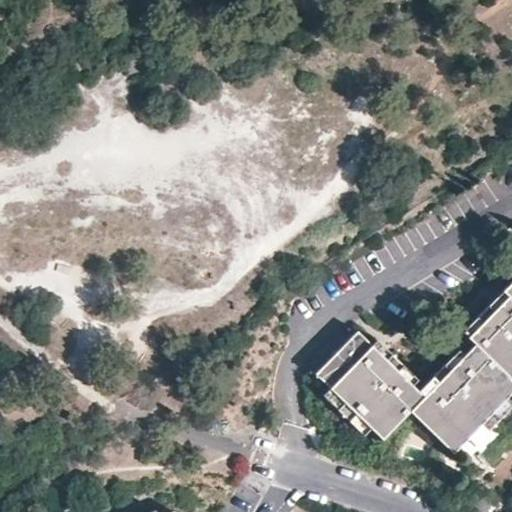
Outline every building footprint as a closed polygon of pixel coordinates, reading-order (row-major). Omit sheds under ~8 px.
[(511,277),(501,288),(511,298),(511,265),(506,271),(511,276),(511,277)] [(476,341),(511,373),(511,298),(501,288),(464,330),(476,341)] [(339,412),(351,422),(357,416),(373,430),(383,440),(409,409),(426,392),(422,388),(417,384),(421,378),(394,354),(389,360),(374,346),(360,333),(318,379),(330,390),(346,404),(339,412)] [(374,346),(389,360),(394,354),(380,340),(374,346)] [(409,409),(455,452),(468,439),(481,424),(489,431),(503,417),(495,410),(508,397),(511,391),(511,373),(476,341),(464,354),(459,349),(452,356),(422,388),(426,392),(409,409)] [(339,412),(346,404),(330,390),(324,398),(339,412)] [(495,410),(503,417),(511,406),(511,400),(508,397),(495,410)] [(351,422),(367,437),(373,430),(357,416),(351,422)] [(468,439),(477,446),(489,431),(481,424),(468,439)]
